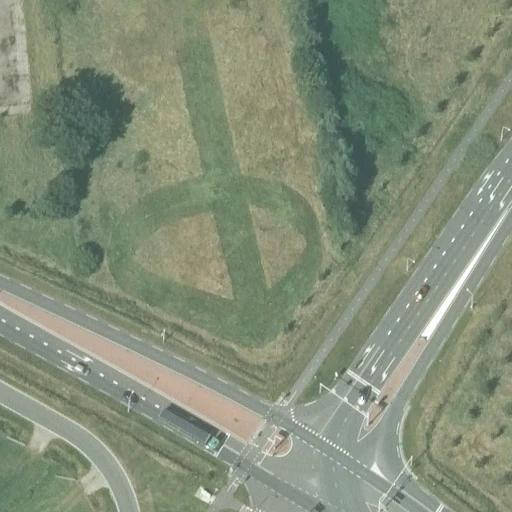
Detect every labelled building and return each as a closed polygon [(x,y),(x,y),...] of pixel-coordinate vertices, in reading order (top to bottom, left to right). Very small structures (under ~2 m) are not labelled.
[(106,0),(117,53),(147,48),(142,18),(240,0),(106,0)] [(470,48),(451,53),(455,70),(474,65),(470,48)] [(452,103),(497,96),(495,81),(487,83),(486,72),(448,78),(452,103)] [(425,216),(429,232),(439,231),(436,214),(425,216)] [(511,248),(497,252),(506,289),(511,287),(511,248)] [(433,249),(426,266),(436,270),(443,253),(433,249)]
